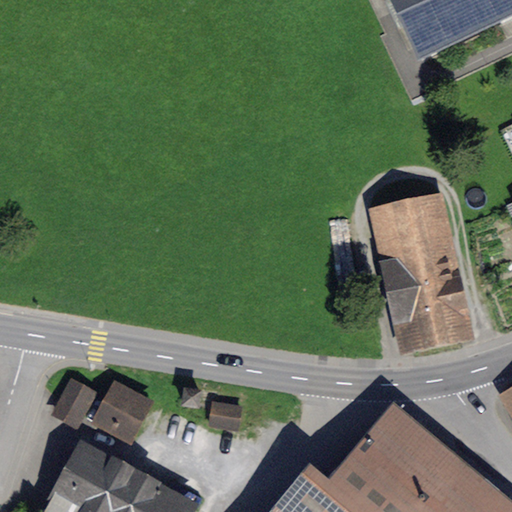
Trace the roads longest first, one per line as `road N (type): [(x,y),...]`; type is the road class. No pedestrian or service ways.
road 1 (secondary): [(28,335),(352,384)]
road 2 (residential): [(352,384),(252,511)]
